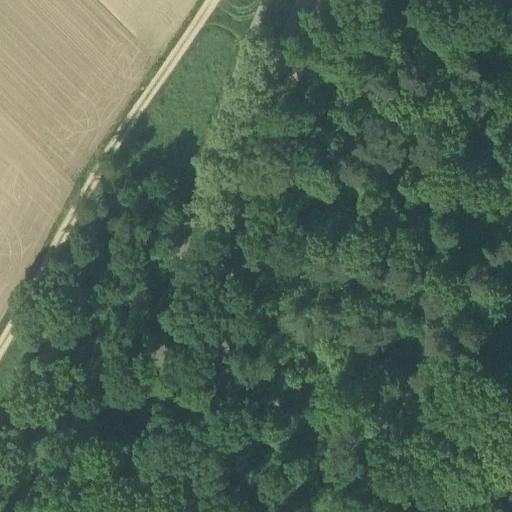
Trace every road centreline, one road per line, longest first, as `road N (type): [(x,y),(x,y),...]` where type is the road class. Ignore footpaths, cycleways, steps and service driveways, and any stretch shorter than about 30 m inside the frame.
road 1 (tertiary): [(205,511),(225,264),(310,0)]
road 2 (track): [(195,25),(120,132),(0,346)]
